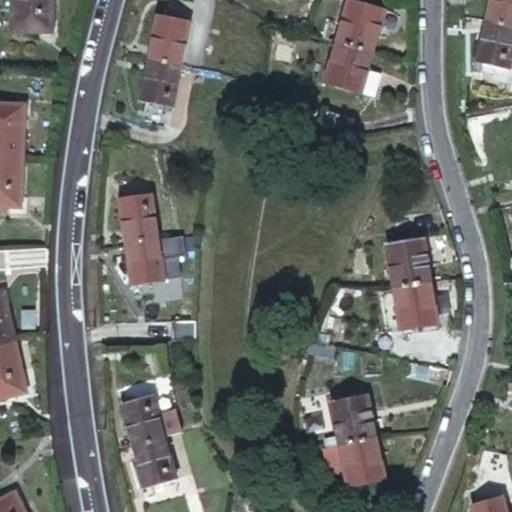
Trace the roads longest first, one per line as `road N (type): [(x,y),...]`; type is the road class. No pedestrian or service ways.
road 1 (residential): [(410,511),(453,395),(472,310),(470,253),(424,112),(422,0)]
road 2 (residential): [(108,0),(82,86),(61,229),(63,320),(94,511)]
